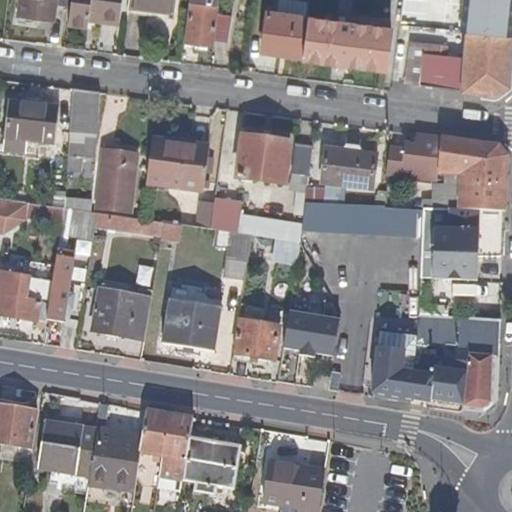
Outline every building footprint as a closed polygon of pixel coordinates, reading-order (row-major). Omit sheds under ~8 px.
[(54,20),(57,3),(56,0),(20,0),(19,16),(54,20)] [(120,16),(122,0),(72,0),(70,25),(88,27),(89,20),(90,13),(120,16)] [(174,22),(177,0),(129,0),(128,16),(174,22)] [(215,43),(219,15),(220,0),(190,0),(190,4),(193,4),(187,43),(214,46),(215,43)] [(303,58),(308,17),(269,12),(264,53),(303,58)] [(119,23),(120,16),(90,13),(89,20),(119,23)] [(230,44),(233,16),(219,15),(215,43),(230,44)] [(386,70),(392,29),(308,17),(303,58),(386,70)] [(507,87),(511,50),(511,37),(468,34),(467,49),(411,43),(407,84),(496,96),(507,87)] [(95,158),(99,95),(73,92),(69,157),(82,158),(95,158)] [(0,165),(50,173),(59,110),(8,104),(0,158),(0,165)] [(506,214),(508,158),(498,148),(413,137),(413,144),(412,150),(403,150),(391,149),(389,175),(452,177),(462,178),(461,192),(460,212),(481,213),(506,214)] [(285,186),(291,146),(243,140),(242,142),(237,179),(285,186)] [(202,193),(207,155),(185,153),(186,149),(151,145),(146,184),(202,193)] [(309,178),(312,149),(297,147),(296,151),(293,176),(309,178)] [(373,192),(376,157),(325,151),(322,187),(373,192)] [(132,207),(137,170),(128,169),(129,158),(110,156),(109,165),(103,164),(98,195),(101,195),(99,211),(110,212),(111,204),(132,207)] [(82,173),(82,158),(69,157),(68,172),(82,173)] [(307,192),(309,178),(293,176),(291,193),(297,194),(306,195),(307,192)] [(461,192),(462,178),(452,177),(447,191),(461,192)] [(93,196),(94,190),(67,188),(66,200),(74,200),(92,201),(93,196)] [(460,212),(461,192),(447,191),(445,211),(460,212)] [(316,207),(318,194),(307,192),(306,195),(305,206),(316,207)] [(305,206),(306,195),(297,194),(294,213),(304,214),(305,206)] [(72,212),(74,200),(66,200),(65,211),(72,212)] [(24,221),(26,206),(0,201),(0,234),(3,235),(24,221)] [(241,236),(243,219),(244,205),(239,204),(235,204),(214,202),(214,205),(211,232),(241,236)] [(208,231),(210,205),(195,203),(192,229),(208,231)] [(423,239),(424,211),(387,210),(316,207),(305,206),(304,214),(302,227),(302,234),(423,239)] [(96,226),(98,215),(81,213),(82,216),(75,215),(75,212),(72,212),(65,211),(63,224),(95,229),(96,226)] [(504,260),(506,214),(481,213),(480,220),(436,218),(432,281),(477,283),(478,258),(504,260)] [(165,225),(141,222),(98,215),(96,226),(163,236),(165,225)] [(302,234),(302,227),(271,223),(243,219),(241,236),(252,238),(283,243),(300,245),(302,234)] [(190,244),(192,229),(165,225),(163,236),(162,240),(190,244)] [(243,291),(252,238),(241,236),(211,232),(208,231),(192,229),(190,244),(230,250),(226,275),(224,288),(243,291)] [(298,260),(300,245),(283,243),(281,257),(298,260)] [(64,324),(75,257),(58,254),(51,299),(49,308),(47,321),(64,324)] [(36,306),(25,304),(26,295),(28,286),(28,283),(27,282),(0,277),(0,316),(34,323),(37,322),(47,324),(47,321),(49,308),(43,307),(36,306)] [(145,342),(152,301),(100,292),(93,333),(145,342)] [(36,306),(38,298),(26,295),(25,304),(36,306)] [(43,307),(45,298),(38,298),(36,306),(43,307)] [(215,353),(222,311),(171,302),(164,345),(215,353)] [(336,359),(341,323),(289,314),(283,350),(336,359)] [(469,346),(470,321),(419,316),(419,320),(418,339),(417,346),(463,350),(469,350),(469,346)] [(418,339),(419,320),(382,319),(379,336),(418,339)] [(274,363),(280,327),(241,321),(235,356),(274,363)] [(500,347),(501,322),(470,321),(469,346),(500,347)] [(431,401),(432,378),(422,377),(411,375),(411,368),(415,368),(417,346),(418,339),(379,336),(373,395),(428,404),(431,401)] [(498,398),(500,347),(469,346),(469,350),(468,357),(467,364),(463,406),(462,411),(480,415),(498,398)] [(463,406),(467,364),(433,360),(433,362),(432,378),(431,401),(463,406)] [(432,378),(433,362),(424,361),(422,377),(432,378)] [(340,394),(343,374),(333,373),(332,379),(330,392),(340,394)] [(328,392),(330,379),(316,376),(315,389),(328,392)] [(0,407),(14,409),(15,404),(0,401),(0,407)] [(32,450),(39,413),(14,409),(0,407),(0,445),(24,449),(32,450)] [(164,458),(171,417),(147,413),(143,440),(140,455),(154,456),(164,458)] [(190,441),(193,421),(171,417),(164,458),(173,459),(187,461),(190,441)] [(92,468),(98,433),(47,425),(41,460),(92,468)] [(129,453),(131,439),(100,434),(96,468),(113,470),(115,452),(129,453)] [(235,449),(236,442),(208,438),(207,444),(235,449)] [(140,455),(143,440),(131,439),(129,453),(140,455)] [(233,490),(239,450),(235,449),(207,444),(190,441),(187,461),(183,482),(197,485),(217,488),(223,489),(233,490)] [(32,472),(35,451),(32,450),(24,449),(21,470),(25,471),(32,472)] [(137,473),(140,455),(129,453),(115,452),(113,470),(137,473)] [(161,477),(163,464),(164,458),(154,456),(153,463),(149,462),(147,475),(161,477)] [(319,511),(325,477),(299,473),(300,467),(269,463),(261,511),(319,511)] [(325,477),(326,471),(300,467),(299,473),(325,477)] [(215,495),(217,488),(197,485),(196,491),(197,493),(215,495)] [(222,496),(223,489),(217,488),(215,495),(222,496)]
